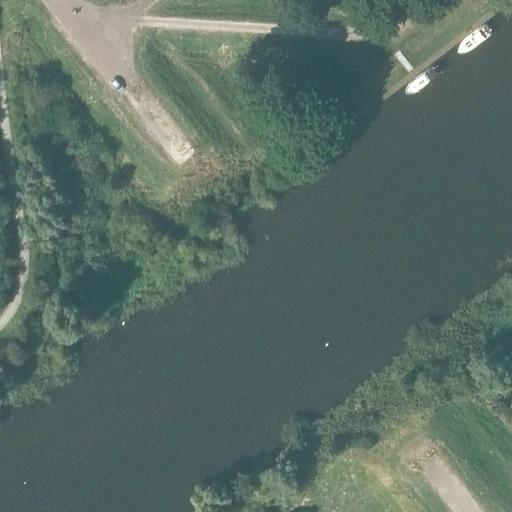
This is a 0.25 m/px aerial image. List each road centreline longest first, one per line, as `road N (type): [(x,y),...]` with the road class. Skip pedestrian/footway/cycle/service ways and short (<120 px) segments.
road 1 (track): [(131,17),(370,32)]
road 2 (unclassified): [(183,149),(97,41)]
